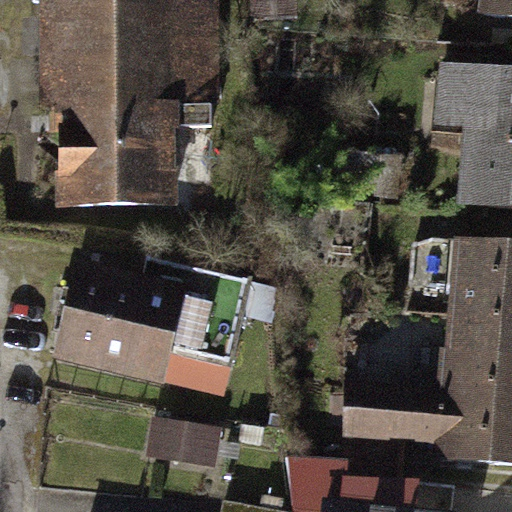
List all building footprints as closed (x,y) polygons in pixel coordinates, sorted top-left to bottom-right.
[(38,0),(42,120),(54,120),(57,216),(174,213),(172,112),(231,110),(227,0),(38,0)] [(300,0),(255,0),(255,23),(300,24),(300,0)] [(511,30),(511,0),(483,0),(481,27),(511,30)] [(511,76),(437,68),(430,130),(467,134),(459,210),(511,215),(511,76)] [(511,253),(454,249),(442,398),(349,390),(345,443),(437,451),(436,466),(511,471),(511,253)] [(188,293),(78,269),(57,366),(167,390),(188,293)] [(153,457),(220,473),(230,433),(163,417),(153,457)] [(387,511),(316,501),(315,511),(387,511)]
